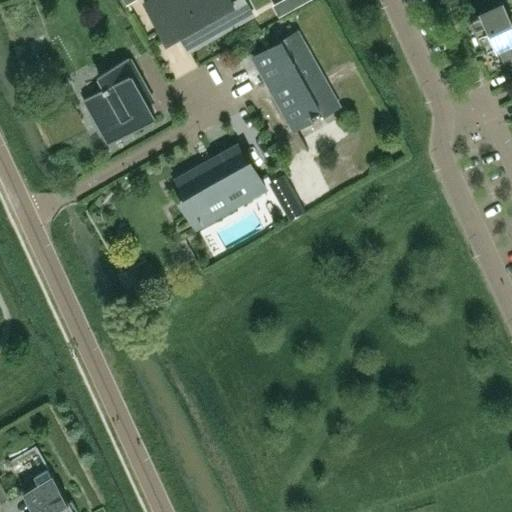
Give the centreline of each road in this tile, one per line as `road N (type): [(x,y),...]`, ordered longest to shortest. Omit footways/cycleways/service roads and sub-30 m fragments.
road 1 (residential): [(165,511),(27,215)]
road 2 (residential): [(27,215),(224,108),(206,77)]
road 3 (residential): [(511,311),(440,153),(443,113)]
road 4 (residential): [(443,113),(391,0)]
